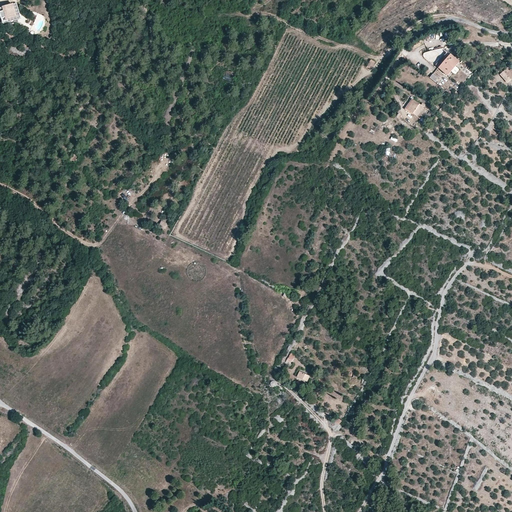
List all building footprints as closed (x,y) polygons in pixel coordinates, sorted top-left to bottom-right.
[(14,4),(0,7),(0,12),(3,23),(11,21),(17,19),(17,16),(14,4)] [(460,62),(451,54),(438,68),(447,76),(460,62)] [(375,62),(371,59),(367,67),(371,69),(375,62)] [(511,78),(511,68),(510,70),(507,68),(503,72),(500,75),(507,83),(511,79),(511,78)] [(433,74),(429,78),(435,82),(438,78),(433,74)] [(412,114),(419,104),(412,99),(405,108),(405,109),(412,114)] [(80,155),(75,152),(70,159),(75,162),(80,155)] [(167,224),(162,221),(158,226),(164,229),(167,224)] [(310,377),(299,372),(297,378),(308,383),(310,377)]
